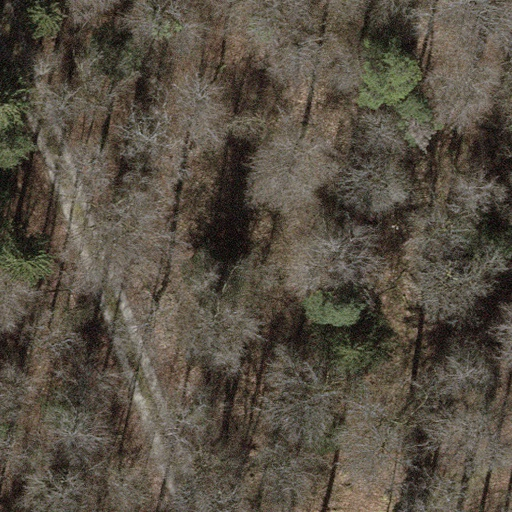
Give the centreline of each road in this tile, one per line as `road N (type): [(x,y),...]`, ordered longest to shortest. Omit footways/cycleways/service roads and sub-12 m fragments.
road 1 (track): [(195,511),(0,6)]
road 2 (track): [(403,511),(511,435)]
